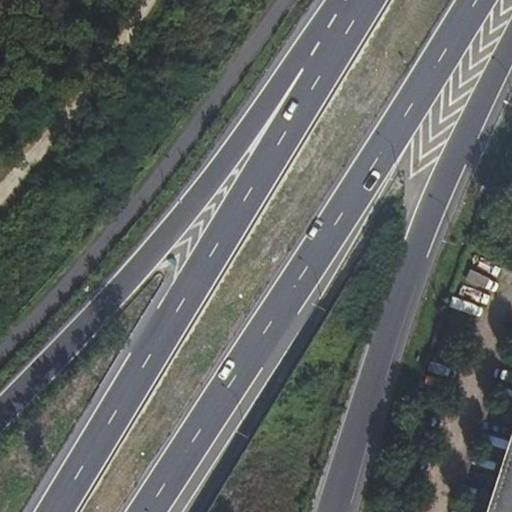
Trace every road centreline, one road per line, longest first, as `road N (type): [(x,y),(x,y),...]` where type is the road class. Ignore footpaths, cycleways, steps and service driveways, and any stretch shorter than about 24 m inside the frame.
road 1 (motorway): [(147,511),(470,0)]
road 2 (motorway): [(322,69),(48,511)]
road 3 (motorway): [(330,511),(433,195),(511,31)]
road 4 (motorway): [(322,69),(254,122),(0,409)]
road 5 (unknown): [(449,511),(511,316)]
